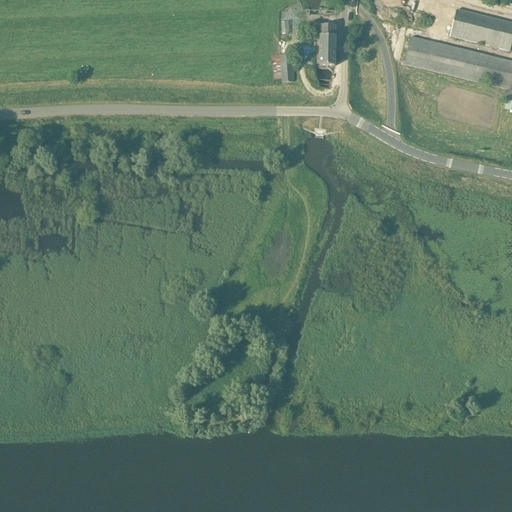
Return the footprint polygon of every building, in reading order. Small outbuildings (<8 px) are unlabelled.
[(453,3),(449,19),(463,23),(467,6),(453,3)] [(467,6),(463,23),(476,26),(481,10),(467,6)] [(481,10),(476,26),(490,30),(494,13),(481,10)] [(494,13),(490,30),(503,33),(508,17),(494,13)] [(511,17),(508,17),(503,33),(511,35),(511,17)] [(449,19),(445,36),(450,37),(459,39),(463,23),(449,19)] [(463,23),(459,39),(472,43),(476,26),(463,23)] [(476,26),(472,43),(486,46),(490,30),(476,26)] [(326,67),(333,67),(334,67),(335,27),(327,27),(319,27),(319,67),(326,67)] [(490,30),(486,46),(499,50),(503,33),(490,30)] [(511,35),(503,33),(499,50),(509,52),(511,53),(511,35)] [(294,83),(293,72),(292,56),(279,57),(281,80),(281,84),(294,83)] [(281,80),(279,57),(272,57),(273,81),(281,80)]
